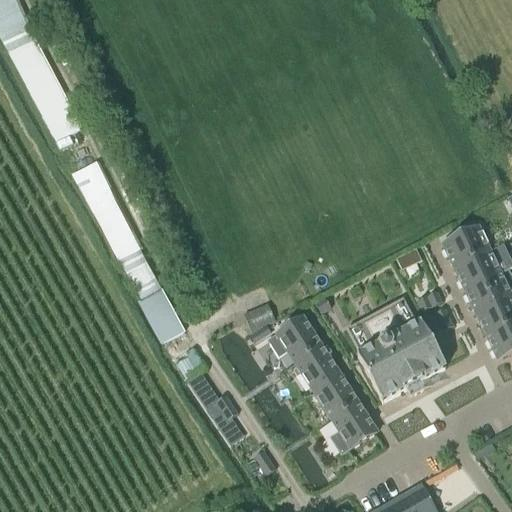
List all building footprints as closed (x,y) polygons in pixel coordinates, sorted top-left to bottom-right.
[(16,0),(0,0),(0,44),(6,58),(36,45),(16,0)] [(49,59),(48,125),(60,152),(73,146),(73,135),(82,131),(49,59)] [(181,339),(103,163),(79,173),(157,349),(181,339)] [(478,231),(442,249),(453,272),(490,255),(489,255),(478,231)] [(490,255),(453,272),(464,294),(500,278),(500,277),(490,255)] [(500,278),(464,294),(474,317),(511,300),(511,280),(508,275),(507,274),(500,277),(500,278)] [(436,296),(416,306),(421,316),(441,306),(436,296)] [(511,300),(474,317),(485,340),(511,328),(511,300)] [(325,302),(315,308),(321,318),(331,312),(325,302)] [(403,302),(347,333),(358,354),(359,354),(361,358),(357,360),(358,361),(382,406),(407,393),(411,400),(447,380),(443,373),(445,372),(425,335),(427,334),(423,328),(421,329),(420,327),(416,329),(414,324),(414,323),(403,302)] [(444,313),(424,323),(433,340),(453,331),(444,313)] [(303,321),(267,345),(278,362),(287,357),(293,366),(320,349),(303,321)] [(511,328),(485,340),(497,364),(511,357),(511,328)] [(320,349),(293,366),(311,394),(338,377),(320,349)] [(338,377),(311,394),(329,423),(357,405),(338,377)] [(221,414),(231,408),(225,399),(215,405),(221,414)] [(357,405),(329,423),(338,436),(329,442),(341,459),(377,436),(357,405)] [(231,409),(222,415),(228,424),(237,418),(231,409)] [(488,476),(506,470),(501,455),(483,462),(488,476)] [(263,456),(253,462),(259,471),(269,465),(263,456)] [(269,465),(259,471),(265,480),(275,474),(269,465)] [(430,511),(419,492),(383,511),(430,511)]
